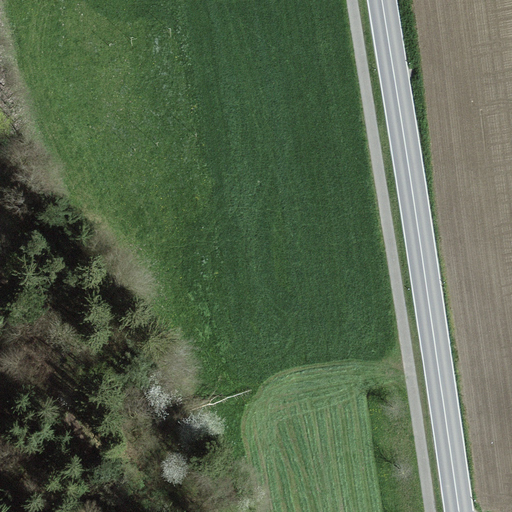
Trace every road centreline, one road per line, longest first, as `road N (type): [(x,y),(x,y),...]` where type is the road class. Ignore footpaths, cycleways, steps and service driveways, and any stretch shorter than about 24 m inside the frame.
road 1 (secondary): [(382,0),(458,511)]
road 2 (track): [(122,511),(0,280)]
